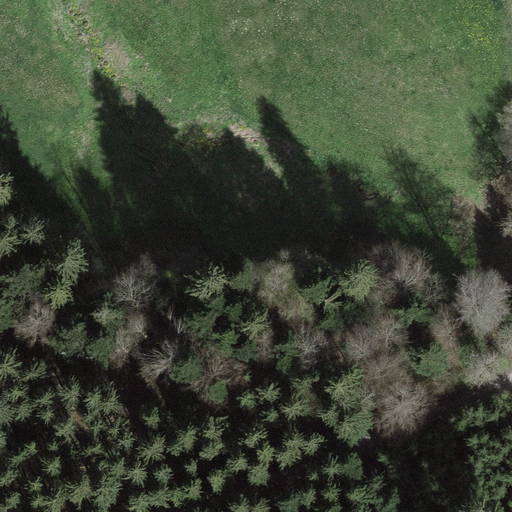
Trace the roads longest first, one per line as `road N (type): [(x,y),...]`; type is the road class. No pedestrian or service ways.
road 1 (track): [(0,351),(135,411),(347,446)]
road 2 (track): [(181,511),(511,382)]
